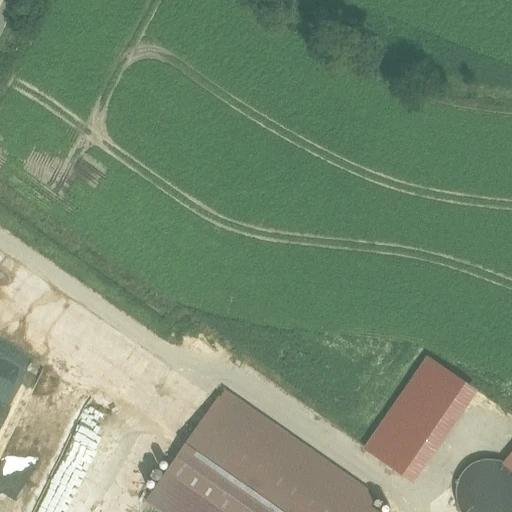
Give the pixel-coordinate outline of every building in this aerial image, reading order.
[(0,328),(9,333),(17,320),(110,377),(117,366),(53,328),(17,306),(27,289),(0,272),(0,328)] [(369,445),(366,450),(410,480),(472,389),(429,359),(369,445)] [(60,422),(80,427),(91,391),(44,377),(38,400),(64,408),(60,422)] [(153,494),(178,511),(374,511),(377,509),(308,456),(218,400),(153,494)] [(511,511),(511,467),(509,465),(503,461),(490,460),(477,464),(467,473),(461,484),(460,497),(463,509),(466,511),(511,511)]
